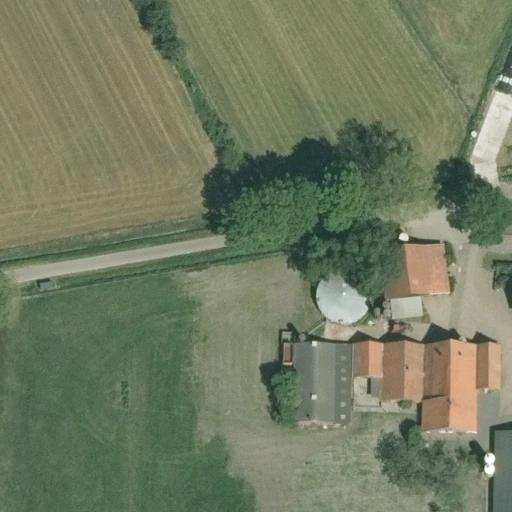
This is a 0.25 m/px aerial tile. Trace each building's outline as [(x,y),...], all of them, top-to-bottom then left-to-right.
[(443,244),(397,248),(400,299),(387,300),(388,320),(419,317),(417,297),(446,295),(443,244)] [(314,320),(365,322),(367,275),(316,273),(314,320)] [(293,347),(293,425),(350,425),(350,347),(293,347)] [(352,347),(352,381),(370,381),(380,381),(380,401),(380,404),(422,405),(422,435),(474,435),(475,392),(498,392),(498,349),(352,347)] [(511,511),(511,435),(499,436),(497,511),(511,511)]
